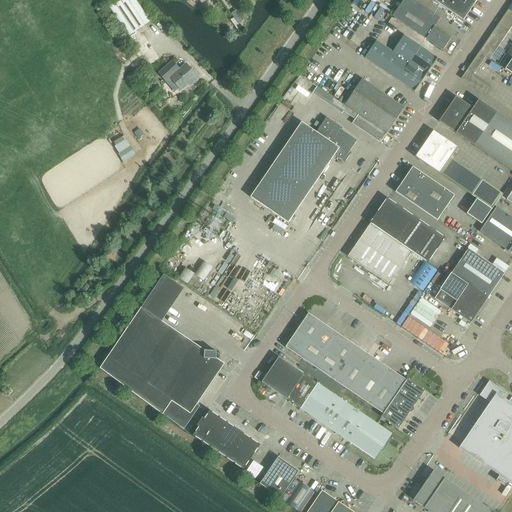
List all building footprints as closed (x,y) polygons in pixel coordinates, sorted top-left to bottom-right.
[(117,0),(108,6),(129,36),(150,22),(134,0),(117,0)] [(403,0),(392,17),(442,51),(451,39),(434,27),(440,19),(411,0),(403,0)] [(432,0),(463,21),(477,0),(432,0)] [(511,2),(488,39),(460,79),(483,94),(488,88),(471,77),(486,54),(490,57),(498,63),(504,54),(505,52),(497,47),(498,46),(511,25),(511,2)] [(365,58),(381,70),(414,92),(437,59),(404,36),(393,53),(376,41),(365,58)] [(506,55),(499,65),(504,69),(511,59),(506,55)] [(166,83),(170,79),(180,90),(191,81),(193,84),(198,79),(186,65),(180,70),(172,61),(158,73),(166,83)] [(352,123),(380,143),(404,108),(362,80),(345,105),(317,86),(312,94),(342,114),(344,112),(355,119),(352,123)] [(438,121),(511,172),(511,123),(479,100),(473,109),(455,97),(438,121)] [(250,198),(288,224),(334,156),(345,163),(349,156),(347,155),(356,141),(341,131),(342,129),(326,118),(316,133),(301,123),(250,198)] [(140,130),(135,134),(138,138),(143,135),(140,130)] [(476,199),(476,200),(490,209),(501,194),(449,158),(457,148),(432,131),(414,157),(476,199)] [(119,154),(125,161),(136,153),(130,145),(119,154)] [(411,167),(394,192),(436,221),(445,208),(444,208),(453,196),(411,167)] [(444,237),(386,198),(368,223),(369,223),(347,256),(388,285),(411,252),(427,263),(444,237)] [(480,224),(490,209),(476,200),(476,199),(466,214),(480,224)] [(511,254),(511,218),(495,206),(478,231),(511,254)] [(471,323),(487,299),(508,267),(496,258),(491,265),(467,249),(451,274),(450,274),(439,291),(434,299),(471,323)] [(204,262),(195,275),(204,281),(213,268),(204,262)] [(424,262),(410,282),(423,291),(437,271),(424,262)] [(186,267),(180,278),(189,283),(195,273),(186,267)] [(101,367),(100,369),(101,369),(163,415),(171,403),(189,415),(190,415),(223,365),(224,365),(215,359),(216,352),(205,351),(158,320),(180,287),(171,280),(163,275),(159,281),(141,308),(101,367)] [(381,418),(407,379),(406,380),(308,314),(285,348),(383,414),(381,418)] [(261,383),(286,400),(304,375),(278,358),(261,383)] [(317,384),(304,375),(286,400),(300,409),(317,384)] [(407,379),(381,418),(398,429),(424,391),(407,379)] [(511,404),(509,402),(510,401),(511,397),(500,389),(489,382),(479,396),(490,403),(459,449),(499,476),(496,480),(504,486),(505,485),(507,482),(511,484),(511,404)] [(375,460),(392,435),(317,384),(300,409),(375,460)] [(192,436),(243,470),(260,445),(209,411),(204,419),(202,418),(196,426),(198,428),(192,436)] [(260,484),(259,484),(281,499),(281,498),(299,472),(278,457),(260,484)] [(255,478),(263,466),(252,459),(245,471),(255,478)] [(413,501),(429,511),(492,511),(433,471),(413,501)] [(300,483),(286,503),(298,511),(313,492),(300,483)] [(352,511),(322,491),(307,511),(352,511)]
